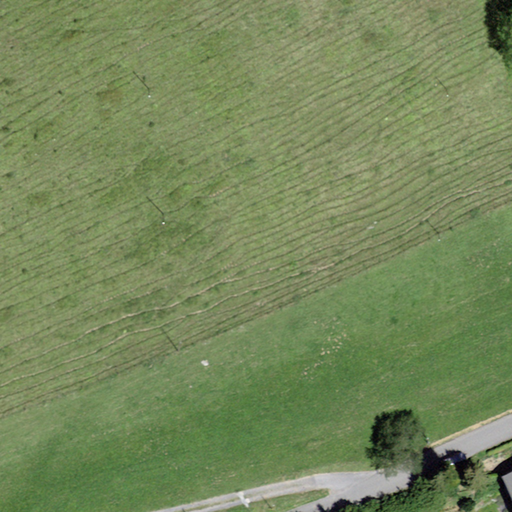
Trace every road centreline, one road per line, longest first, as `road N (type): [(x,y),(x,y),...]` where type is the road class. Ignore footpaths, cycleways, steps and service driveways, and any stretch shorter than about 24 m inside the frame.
road 1 (residential): [(511,425),(308,511)]
road 2 (track): [(180,511),(294,486),(370,486)]
